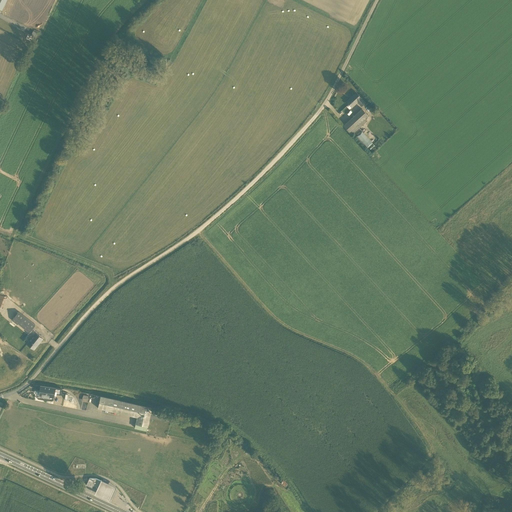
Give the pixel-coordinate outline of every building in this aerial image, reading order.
[(38,30),(50,0),(15,0),(8,18),(38,30)] [(365,103),(359,96),(356,92),(346,101),(351,108),(357,102),(361,107),(365,103)] [(351,135),(367,121),(364,119),(368,116),(362,109),(343,125),(351,135)] [(362,132),(356,136),(367,148),(372,143),(362,132)] [(35,325),(19,311),(12,319),(18,324),(19,323),(29,332),(28,333),(32,337),(27,343),(34,349),(43,339),(32,330),(35,325)] [(41,386),(40,389),(34,388),(33,394),(42,395),(42,397),(49,398),(49,396),(54,397),(56,388),(41,386)] [(152,408),(125,402),(101,396),(98,408),(137,417),(136,424),(148,426),(150,416),(166,420),(168,414),(152,410),(152,408)] [(239,440),(235,445),(243,452),(248,447),(239,440)] [(99,488),(102,481),(100,480),(96,478),(90,478),(86,485),(92,487),(93,485),(97,487),(99,488)] [(99,488),(97,487),(94,494),(110,501),(116,487),(101,480),(100,480),(102,481),(99,488)] [(279,485),(284,489),(288,485),(284,480),(279,485)]
